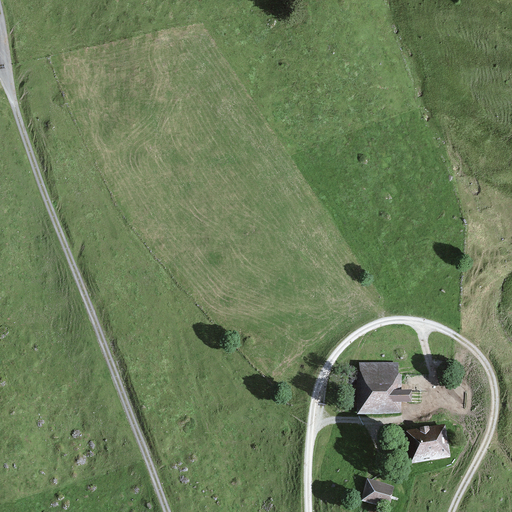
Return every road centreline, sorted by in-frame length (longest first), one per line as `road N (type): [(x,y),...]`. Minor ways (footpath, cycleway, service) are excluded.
road 1 (track): [(165,511),(23,133),(0,18)]
road 2 (track): [(450,511),(486,441),(492,390),(463,343),(410,320),(370,326),(330,358),(311,414),(308,511)]
